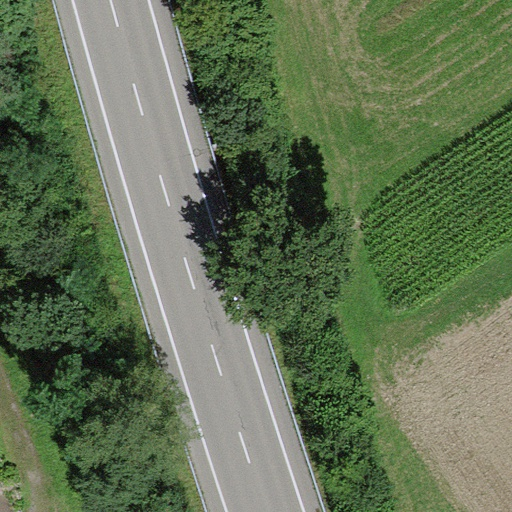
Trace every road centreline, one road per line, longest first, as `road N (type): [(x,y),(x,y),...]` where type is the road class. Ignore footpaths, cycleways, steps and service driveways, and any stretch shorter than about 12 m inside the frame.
road 1 (primary): [(258,511),(104,0)]
road 2 (track): [(0,387),(37,480),(39,511)]
